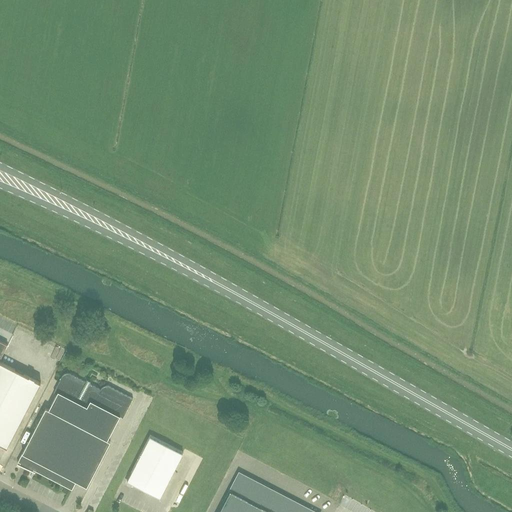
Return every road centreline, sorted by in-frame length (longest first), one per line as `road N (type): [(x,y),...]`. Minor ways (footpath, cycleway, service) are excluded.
road 1 (primary): [(511,450),(221,285)]
road 2 (primary): [(221,285),(0,167)]
road 3 (primary): [(0,185),(221,285)]
